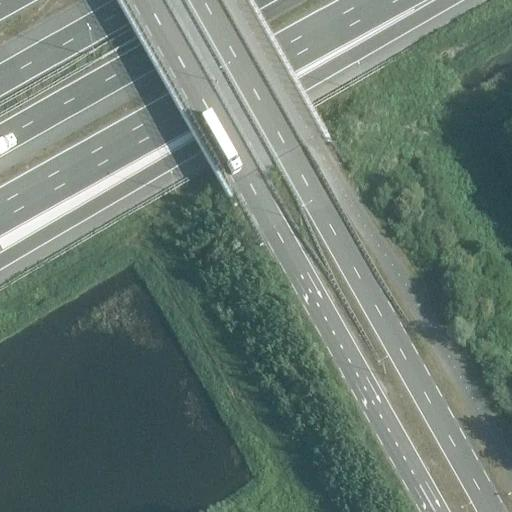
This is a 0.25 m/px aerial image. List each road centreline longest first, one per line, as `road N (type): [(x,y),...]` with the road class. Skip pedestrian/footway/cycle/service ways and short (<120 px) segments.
road 1 (secondary): [(146,0),(440,511)]
road 2 (secondary): [(492,511),(204,0)]
road 3 (motorway): [(86,170),(391,0)]
road 4 (motorway): [(0,140),(249,0)]
road 5 (motorway): [(138,0),(0,77)]
